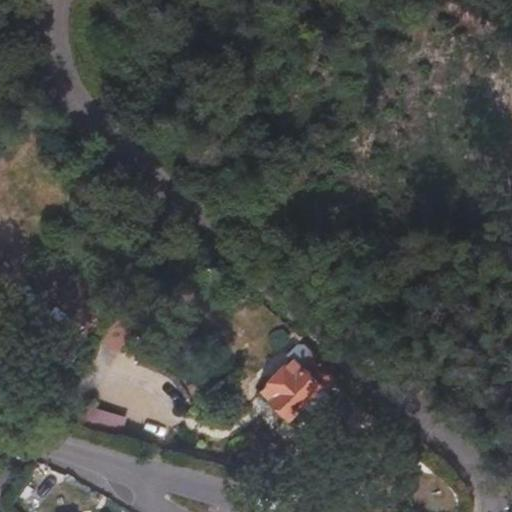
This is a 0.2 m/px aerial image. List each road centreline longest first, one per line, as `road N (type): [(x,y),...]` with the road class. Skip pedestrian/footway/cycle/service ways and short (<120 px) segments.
road 1 (tertiary): [(493,511),(483,480),(65,89),(50,63),(50,0)]
road 2 (tertiary): [(24,438),(144,477)]
